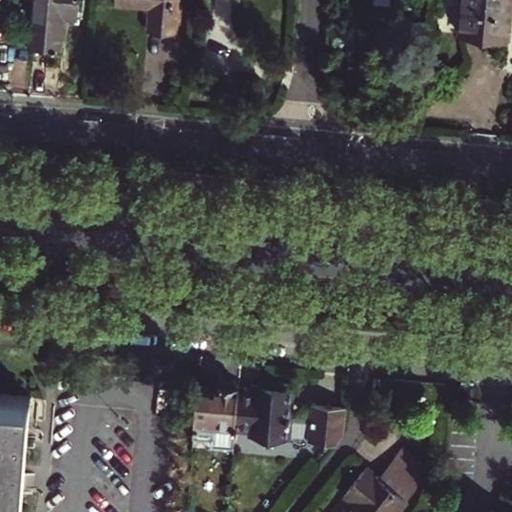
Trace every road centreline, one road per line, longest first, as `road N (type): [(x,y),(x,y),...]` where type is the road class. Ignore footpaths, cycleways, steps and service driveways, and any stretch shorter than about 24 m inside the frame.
road 1 (primary): [(511,244),(0,197)]
road 2 (primary): [(0,230),(511,275)]
road 3 (tertiary): [(0,312),(511,354)]
road 4 (tertiary): [(298,150),(0,125)]
road 5 (tertiary): [(511,168),(298,150)]
road 6 (residential): [(298,150),(311,0)]
